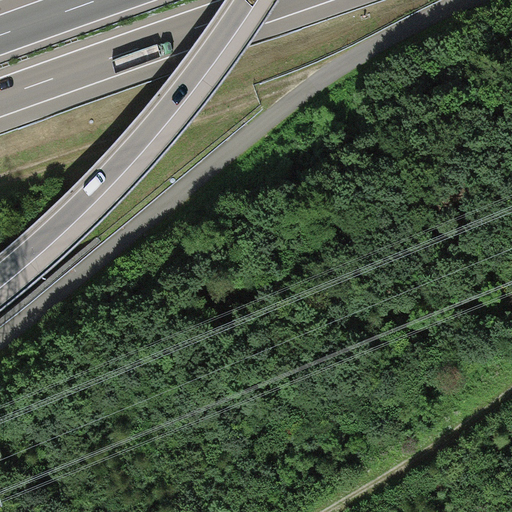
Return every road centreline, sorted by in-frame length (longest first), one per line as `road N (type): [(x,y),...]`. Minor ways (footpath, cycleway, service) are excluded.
road 1 (unclassified): [(476,0),(433,15),(314,82),(0,342)]
road 2 (motorway): [(0,278),(134,152),(249,0)]
road 3 (motorway): [(0,97),(279,0)]
road 4 (track): [(315,511),(511,379)]
